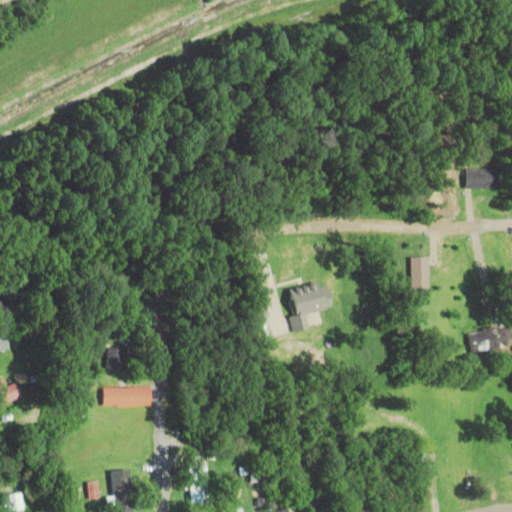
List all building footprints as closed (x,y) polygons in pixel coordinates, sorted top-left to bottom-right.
[(462,190),(494,190),(494,169),(462,169),(462,190)] [(426,258),(409,258),(409,291),(426,291),(426,258)] [(114,273),(121,321),(131,320),(124,272),(114,273)] [(469,354),(511,344),(506,325),(465,334),(469,354)] [(103,369),(119,369),(119,348),(103,348),(103,369)] [(0,406),(21,397),(15,383),(5,387),(1,378),(0,379),(0,406)] [(148,387),(99,387),(99,406),(148,406),(148,387)] [(261,483),(260,466),(248,466),(248,484),(261,483)] [(187,467),(187,507),(204,507),(204,467),(187,467)] [(128,511),(128,471),(109,471),(109,511),(128,511)] [(20,511),(20,495),(2,495),(2,511),(20,511)] [(300,500),(302,511),(331,511),(330,505),(315,508),(313,498),(300,500)]
